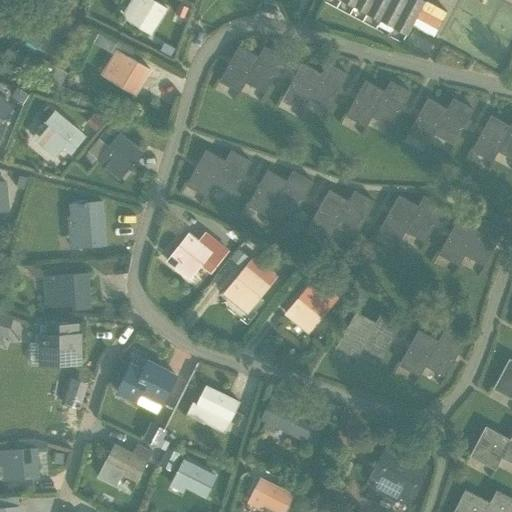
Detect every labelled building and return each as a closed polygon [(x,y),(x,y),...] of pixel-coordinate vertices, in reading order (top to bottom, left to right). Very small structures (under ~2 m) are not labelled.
[(151,34),(167,8),(153,0),(139,0),(128,19),(138,25),(138,26),(151,34)] [(356,0),(354,6),(367,13),(373,0),(356,0)] [(373,0),(367,13),(380,20),(390,0),(373,0)] [(407,0),(390,0),(380,20),(393,27),(407,0)] [(407,0),(393,27),(407,34),(417,14),(425,0),(423,0),(407,0)] [(186,8),(175,4),(171,16),(182,21),(186,8)] [(50,53),(65,29),(42,15),(27,40),(50,53)] [(164,43),(160,50),(171,55),(175,48),(164,43)] [(246,81),(258,56),(239,46),(220,81),(240,92),(246,81)] [(264,46),(258,56),(246,81),(265,92),(285,57),(264,46)] [(6,49),(3,57),(18,64),(21,55),(6,49)] [(150,68),(126,54),(117,49),(103,74),(111,80),(121,86),(134,94),(150,68)] [(309,98),(322,73),(302,62),(283,97),(303,109),(309,98)] [(327,63),(322,73),(309,98),(328,109),(348,74),(327,63)] [(65,71),(51,64),(44,77),(58,84),(65,71)] [(372,116),(385,91),(365,80),(346,115),(366,126),(372,116)] [(390,80),(385,91),(372,116),(391,127),(411,92),(390,80)] [(0,122),(12,108),(0,97),(0,122)] [(435,133),(447,108),(428,98),(409,133),(429,144),(435,133)] [(453,98),(447,108),(435,133),(454,144),(474,109),(453,98)] [(86,137),(54,110),(44,123),(36,132),(59,151),(63,147),(72,154),(86,137)] [(108,120),(96,110),(87,122),(99,131),(108,120)] [(498,151),(511,126),(491,115),(472,150),(493,161),(498,151)] [(511,123),(511,126),(498,151),(511,158),(511,123)] [(119,133),(108,147),(98,138),(88,151),(97,159),(96,161),(119,179),(124,173),(141,152),(119,133)] [(212,186),(225,160),(206,150),(186,185),(207,196),(212,186)] [(231,150),(225,160),(212,186),(232,196),(251,161),(231,150)] [(268,216),(274,205),(288,181),(287,180),(267,170),(248,205),(268,216)] [(288,181),(274,205),(293,216),(313,181),(293,170),(287,180),(288,181)] [(330,236),(335,226),(349,201),(348,200),(329,189),(309,224),(330,236)] [(349,201),(335,226),(355,236),(375,201),(354,190),(348,200),(349,201)] [(399,241),(405,231),(419,206),(418,206),(399,195),(379,230),(399,241)] [(419,206),(405,231),(425,242),(444,207),(424,195),(418,206),(419,206)] [(106,244),(103,201),(70,204),(72,216),(69,217),(70,228),(77,228),(78,246),(106,244)] [(465,255),(480,225),(478,224),(476,228),(458,219),(439,254),(459,265),(465,255)] [(483,219),(480,225),(465,255),(484,265),(504,230),(483,219)] [(188,234),(171,255),(194,273),(200,265),(211,274),(230,249),(205,231),(197,241),(188,234)] [(250,257),(240,249),(232,259),(242,267),(250,257)] [(254,257),(246,267),(229,288),(251,306),(268,286),(276,275),(254,257)] [(28,267),(13,264),(9,280),(24,283),(28,267)] [(90,308),(87,272),(52,275),(53,291),(48,292),(49,306),(74,304),(75,309),(90,308)] [(315,278),(290,308),(313,326),(338,296),(315,278)] [(357,358),(363,347),(376,323),(375,322),(356,311),(336,346),(357,358)] [(376,323),(363,347),(382,358),(402,323),(381,312),(375,322),(376,323)] [(76,324),(50,325),(50,335),(39,335),(39,342),(30,342),(31,362),(40,362),(40,363),(80,362),(79,334),(76,334),(76,324)] [(419,376),(425,365),(439,341),(438,340),(419,329),(399,364),(419,376)] [(439,341),(425,365),(445,376),(464,341),(444,330),(438,340),(439,341)] [(511,359),(509,358),(493,388),(511,398),(511,359)] [(162,404),(176,375),(148,361),(143,370),(131,364),(118,389),(119,394),(133,401),(137,399),(141,393),(162,404)] [(193,401),(187,413),(225,431),(230,421),(237,425),(242,414),(235,411),(239,402),(206,385),(197,402),(193,401)] [(313,442),(319,432),(312,429),(316,420),(275,400),(269,402),(263,413),(266,419),(306,439),(307,439),(313,442)] [(166,429),(151,422),(143,438),(158,445),(166,429)] [(502,457),(510,439),(485,426),(470,455),(495,469),(502,457)] [(511,435),(510,439),(502,457),(511,462),(511,435)] [(22,478),(38,477),(35,439),(18,441),(19,449),(8,449),(9,467),(10,467),(11,479),(22,478)] [(114,445),(105,463),(137,479),(144,466),(146,461),(153,449),(138,442),(132,454),(114,445)] [(430,466),(387,443),(368,478),(375,481),(372,489),(397,502),(399,500),(409,505),(430,466)] [(55,451),(55,462),(63,462),(63,451),(55,451)] [(206,495),(215,477),(183,460),(174,478),(206,495)] [(281,511),(283,511),(292,495),(260,478),(251,496),(281,511)] [(305,487),(294,481),(290,490),(301,495),(305,487)] [(343,491),(326,485),(320,503),(337,509),(343,491)] [(485,511),(490,502),(465,489),(453,511),(485,511)] [(511,511),(511,498),(496,490),(490,502),(485,511),(511,511)] [(0,511),(18,511),(18,497),(2,499),(2,507),(0,506),(0,511)]
